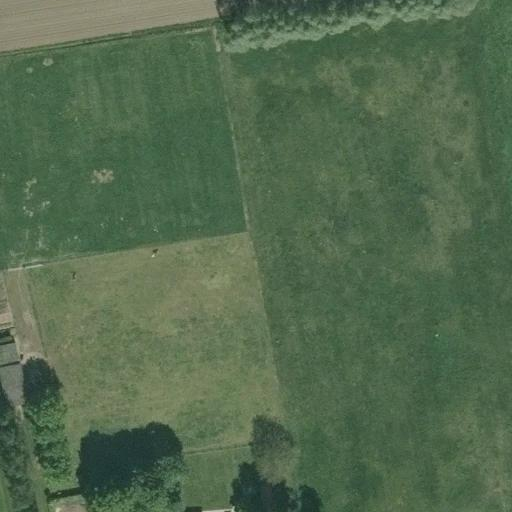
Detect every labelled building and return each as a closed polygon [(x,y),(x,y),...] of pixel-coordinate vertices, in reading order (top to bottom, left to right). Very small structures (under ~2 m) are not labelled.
[(0,365),(18,362),(15,342),(0,345),(0,365)] [(19,362),(18,362),(0,365),(0,379),(5,406),(27,401),(19,362)] [(279,457),(298,457),(297,444),(279,445),(279,457)] [(270,511),(272,511),(271,505),(269,484),(259,486),(261,511),(270,511)] [(47,492),(50,508),(78,502),(75,486),(47,492)]
